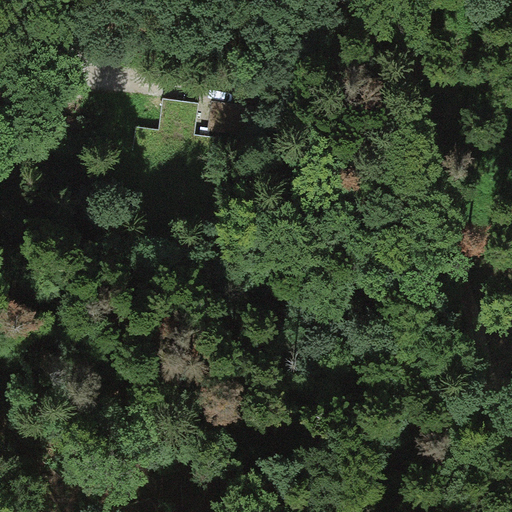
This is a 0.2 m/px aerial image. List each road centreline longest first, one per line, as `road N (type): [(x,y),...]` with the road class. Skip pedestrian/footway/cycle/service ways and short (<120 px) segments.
road 1 (track): [(409,0),(424,127),(511,407)]
road 2 (track): [(201,96),(80,70),(67,48),(63,0)]
